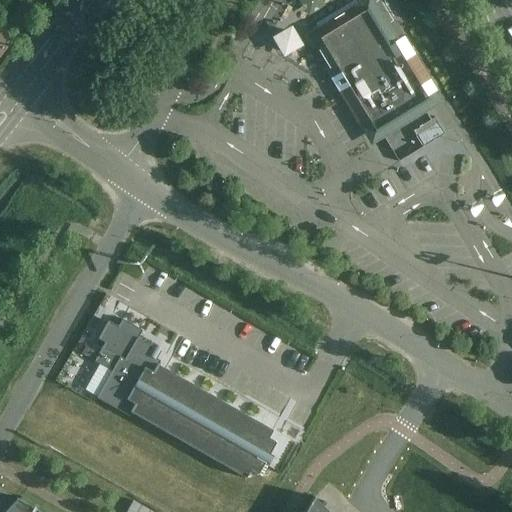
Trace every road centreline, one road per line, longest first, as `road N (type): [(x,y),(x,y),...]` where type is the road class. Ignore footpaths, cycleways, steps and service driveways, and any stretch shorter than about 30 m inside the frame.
road 1 (residential): [(511,408),(125,175)]
road 2 (unclassified): [(0,446),(115,231)]
